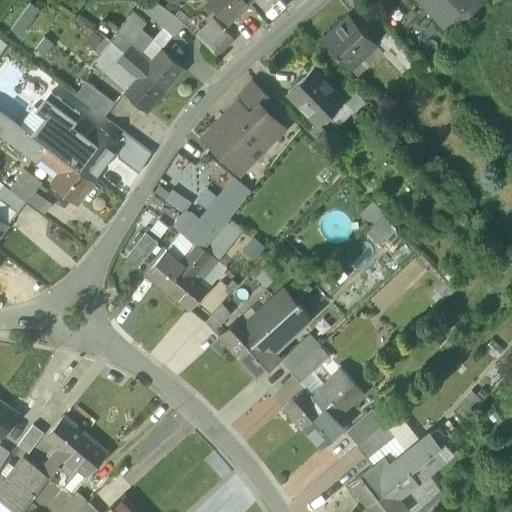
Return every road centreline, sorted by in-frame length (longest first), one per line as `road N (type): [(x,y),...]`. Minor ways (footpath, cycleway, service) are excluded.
road 1 (residential): [(61,330),(191,116),(316,0)]
road 2 (residential): [(281,511),(202,410),(146,369),(61,330)]
